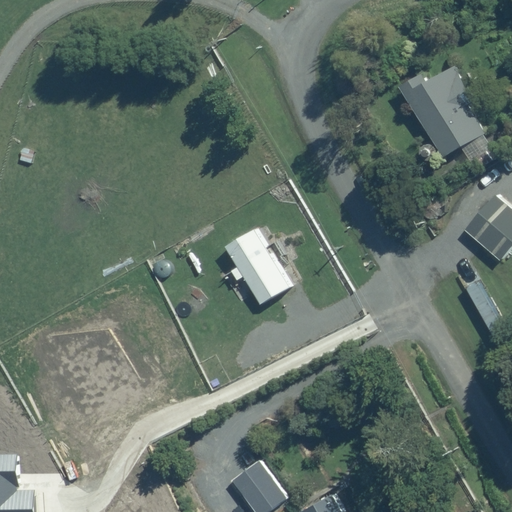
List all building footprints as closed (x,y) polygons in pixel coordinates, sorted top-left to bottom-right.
[(487,97),(466,61),(437,78),(434,72),(409,86),(457,170),(502,145),(478,102),(487,97)] [(511,201),(503,192),(498,197),(470,227),(504,260),(511,251),(511,201)] [(265,228),(261,230),(234,246),(270,306),(300,288),(265,228)] [(267,457),(260,462),(237,479),(261,511),(272,511),(295,496),(267,457)] [(352,511),(340,491),(332,496),(303,511),(352,511)]
